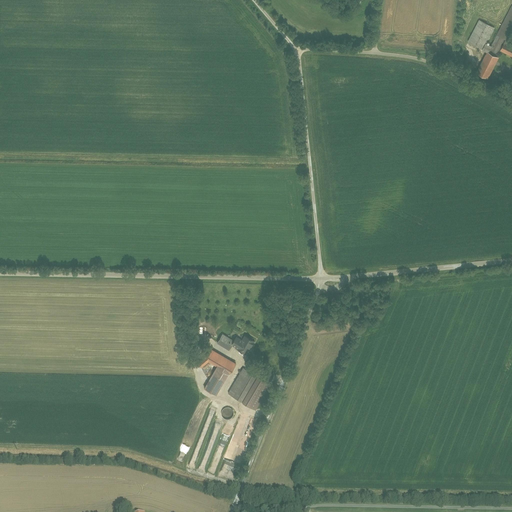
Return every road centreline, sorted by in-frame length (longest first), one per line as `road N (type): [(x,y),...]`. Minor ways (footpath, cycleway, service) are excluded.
road 1 (residential): [(0,273),(322,279)]
road 2 (residential): [(238,498),(511,504)]
road 3 (residential): [(322,279),(238,498)]
road 4 (residential): [(296,47),(322,279)]
road 5 (residential): [(511,104),(424,61),(296,47)]
road 6 (residential): [(322,279),(511,260)]
